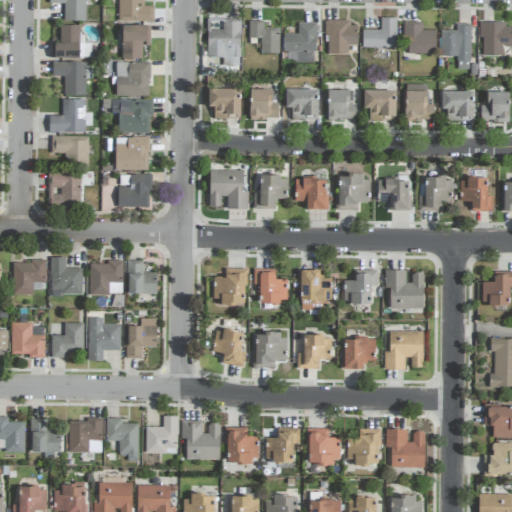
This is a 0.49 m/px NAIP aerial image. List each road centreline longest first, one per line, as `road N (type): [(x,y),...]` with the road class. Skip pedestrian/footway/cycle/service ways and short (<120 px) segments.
road 1 (residential): [(511,240),(0,229)]
road 2 (residential): [(451,399),(0,388)]
road 3 (residential): [(178,387),(183,0)]
road 4 (residential): [(183,138),(215,145),(511,147)]
road 5 (residential): [(448,511),(451,239)]
road 6 (residential): [(16,230),(18,0)]
